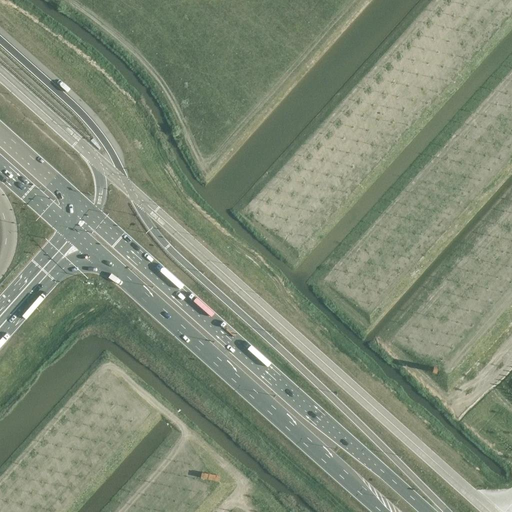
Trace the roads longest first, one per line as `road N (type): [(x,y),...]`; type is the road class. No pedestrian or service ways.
road 1 (motorway): [(445,511),(158,237),(94,128),(0,40)]
road 2 (trunk): [(427,511),(94,214)]
road 3 (trunk): [(76,235),(381,511)]
road 4 (trunk): [(94,214),(0,131)]
